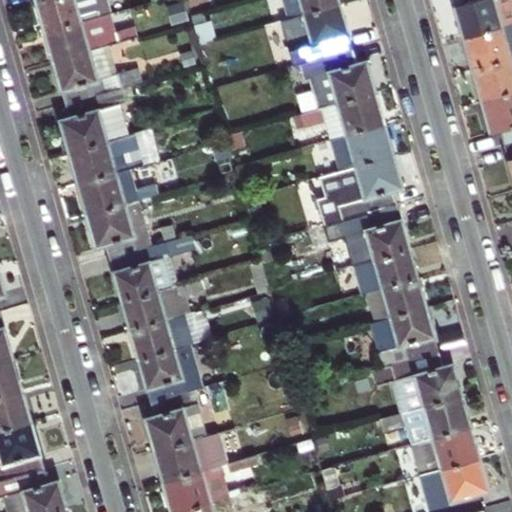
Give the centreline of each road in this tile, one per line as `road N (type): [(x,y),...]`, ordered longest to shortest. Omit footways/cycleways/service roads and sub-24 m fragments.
road 1 (residential): [(0,103),(117,511)]
road 2 (residential): [(511,372),(404,0)]
